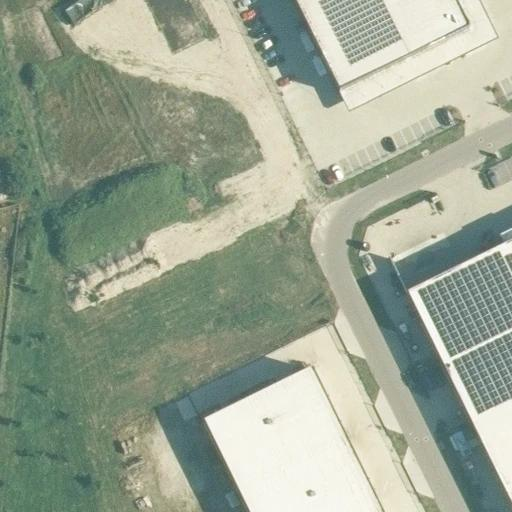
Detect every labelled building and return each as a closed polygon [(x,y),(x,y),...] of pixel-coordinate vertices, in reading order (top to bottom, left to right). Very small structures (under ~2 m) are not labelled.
[(224,0),(4,0),(85,165),(144,136),(165,179),(225,150),(204,107),(263,78),(224,0)] [(292,0),(338,95),(407,61),(414,77),(492,39),(473,0),(292,0)] [(511,158),(492,169),(500,184),(511,177),(511,158)] [(503,247),(406,295),(511,511),(511,231),(499,238),(503,247)] [(282,311),(249,244),(157,289),(168,312),(190,356),(254,325),(282,311)] [(382,511),(312,370),(203,423),(246,511),(382,511)] [(470,426),(462,431),(467,441),(476,437),(470,426)]
